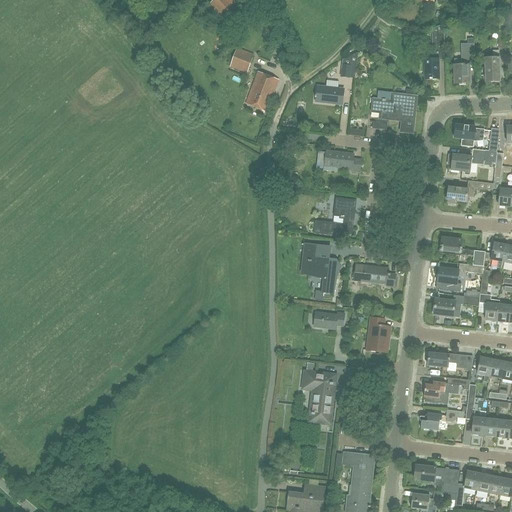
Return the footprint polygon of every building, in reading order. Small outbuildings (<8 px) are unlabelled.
[(206,8),(202,11),(218,30),(222,26),(242,9),(233,0),(214,0),(206,7),(206,8)] [(445,60),(444,25),(433,29),(434,52),(424,52),(425,61),(420,61),(420,73),(425,73),(425,81),(432,81),(432,80),(439,80),(439,61),(438,61),(438,58),(444,58),(445,60)] [(468,58),(461,59),(454,60),(455,84),(469,84),(468,60),(475,60),(474,39),(469,40),(469,45),(468,45),(468,58)] [(379,59),(382,51),(374,48),(372,55),(379,59)] [(253,54),(238,49),(237,49),(230,67),(247,73),(254,55),(253,54)] [(486,83),(500,83),(499,51),(493,51),(493,59),(485,59),(486,83)] [(344,59),(343,60),(341,77),(355,79),(358,53),(344,59)] [(267,113),(279,80),(258,72),(246,104),(267,113)] [(342,105),(344,90),(317,87),(316,102),(342,105)] [(412,134),(416,97),(393,94),(392,102),(374,100),(372,112),(381,113),(380,123),(374,122),(373,129),(387,130),(388,120),(401,122),(400,132),(412,134)] [(476,129),(476,128),(456,126),(454,139),(463,140),(462,147),(473,148),(474,147),(471,147),(472,141),(474,141),(482,140),(484,130),(476,129)] [(491,137),(490,151),(490,152),(497,153),(499,138),(500,131),(492,130),(491,137)] [(485,151),(472,150),(472,157),(452,154),(450,170),(470,173),(471,164),(484,166),(484,162),(492,163),(492,168),(495,168),(495,167),(497,153),(497,154),(497,153),(490,152),(490,151),(485,151)] [(359,173),(361,160),(353,159),(354,155),(327,152),(325,167),(352,170),(351,172),(359,173)] [(497,153),(495,167),(502,167),(503,154),(497,154),(497,153)] [(495,167),(495,168),(494,178),(501,179),(502,167),(495,167)] [(447,201),(447,204),(455,205),(455,202),(467,203),(468,197),(473,197),(474,189),(477,189),(492,191),(493,189),(493,185),(477,183),(477,182),(468,181),(467,189),(448,187),(447,201)] [(350,182),(342,185),(346,195),(354,192),(350,182)] [(499,207),(511,208),(511,196),(511,190),(501,190),(499,207)] [(352,235),(357,200),(336,198),(334,217),(339,217),(339,219),(344,220),(344,224),(315,221),(313,234),(331,236),(331,233),(352,235)] [(466,256),(467,250),(461,250),(462,240),(442,238),(441,253),(466,256)] [(302,260),(303,260),(302,274),(322,276),(322,279),(324,279),(323,293),(334,294),(335,279),(333,279),(334,268),(336,269),(340,267),(336,260),(327,259),(327,258),(316,257),(317,245),(304,243),(302,260)] [(503,263),(507,245),(494,243),(492,255),(485,253),(484,259),(498,262),(497,268),(501,269),(502,265),(503,266),(503,263)] [(511,264),(511,246),(507,245),(503,263),(511,264)] [(484,267),(484,259),(485,253),(485,252),(474,251),(474,256),(473,266),(484,267)] [(473,266),(459,264),(459,271),(439,269),(437,282),(457,285),(458,276),(466,277),(466,272),(483,274),(483,273),(483,271),(484,267),(473,266)] [(361,282),(387,285),(386,287),(394,288),(396,275),(389,274),(389,269),(363,266),(363,265),(356,265),(354,281),(361,282)] [(483,274),(482,283),(488,284),(490,272),(483,271),(483,273),(483,274)] [(488,296),(480,295),(479,303),(487,304),(488,296)] [(463,305),(479,307),(480,299),(464,297),(463,305)] [(453,317),(455,302),(435,300),(433,315),(453,317)] [(499,305),(487,304),(485,321),(497,322),(499,305)] [(511,306),(499,305),(497,322),(509,324),(511,306)] [(322,329),(322,328),(337,330),(337,327),(343,327),(345,315),(338,314),(338,316),(316,313),(314,328),(322,329)] [(385,320),(383,320),(372,318),(371,318),(371,325),(373,325),(370,352),(387,354),(390,328),(384,327),(385,320)] [(346,358),(345,334),(338,334),(339,358),(346,358)] [(472,372),(474,358),(467,357),(456,356),(442,354),(442,355),(429,354),(428,367),(448,369),(448,363),(457,364),(456,368),(465,369),(465,371),(472,372)] [(488,384),(490,377),(493,360),(481,358),(477,375),(485,376),(484,383),(488,384)] [(505,362),(493,360),(490,377),(502,380),(505,362)] [(502,380),(511,381),(511,363),(505,362),(502,380)] [(330,424),(336,376),(305,373),(303,389),(314,390),(311,414),(312,414),(312,415),(320,416),(319,423),(330,424)] [(470,381),(448,378),(447,384),(463,386),(463,390),(469,390),(470,381)] [(433,382),(433,386),(426,385),(424,398),(439,400),(440,392),(445,393),(446,384),(433,382)] [(472,435),(484,437),(486,419),(474,418),(475,411),(474,411),(467,410),(467,413),(466,420),(474,421),(472,435)] [(465,413),(460,413),(448,411),(447,417),(448,423),(452,424),(459,418),(464,419),(465,413)] [(439,432),(439,430),(440,422),(442,422),(442,416),(428,415),(428,417),(425,417),(425,418),(421,417),(420,418),(420,419),(420,420),(420,421),(422,422),(421,430),(439,432)] [(498,421),(486,419),(484,437),(496,438),(498,421)] [(498,421),(496,438),(508,439),(510,422),(498,421)] [(362,464),(363,455),(343,453),(342,466),(354,467),(351,493),(348,493),(346,511),(368,511),(370,499),(367,499),(371,465),(362,464)] [(458,485),(460,471),(453,470),(443,469),(416,466),(414,480),(434,482),(435,479),(444,480),(443,493),(448,493),(457,494),(458,488),(458,485)] [(465,489),(477,491),(480,474),(468,472),(465,486),(465,489)] [(492,476),(480,474),(477,491),(488,493),(492,476)] [(488,493),(500,496),(503,478),(492,476),(488,493)] [(511,480),(503,478),(500,496),(511,498),(510,501),(510,504),(511,503),(511,480)] [(457,494),(457,497),(456,501),(455,510),(462,511),(465,489),(465,486),(458,485),(458,488),(457,494)] [(321,511),(325,489),(306,487),(304,496),(289,494),(287,511),(321,511)] [(448,493),(443,493),(435,492),(434,498),(448,500),(447,509),(455,510),(456,501),(457,497),(457,494),(448,493)] [(435,511),(436,508),(433,508),(434,501),(430,500),(430,496),(413,494),(411,509),(421,510),(421,511),(435,511)]
